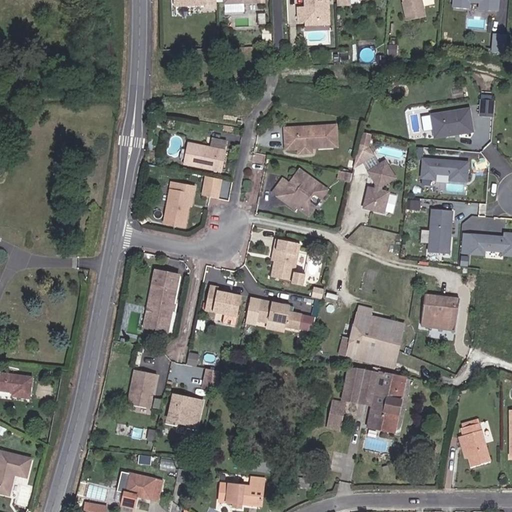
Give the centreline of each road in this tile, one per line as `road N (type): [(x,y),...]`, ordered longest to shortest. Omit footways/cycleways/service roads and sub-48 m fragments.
road 1 (secondary): [(55,511),(118,233)]
road 2 (secondary): [(118,233),(134,137),(140,0)]
road 3 (residential): [(511,499),(373,500),(319,511)]
road 4 (unknown): [(202,248),(181,344),(148,349)]
road 5 (unknown): [(236,203),(355,247)]
road 6 (residential): [(118,233),(196,249),(217,247),(230,226)]
